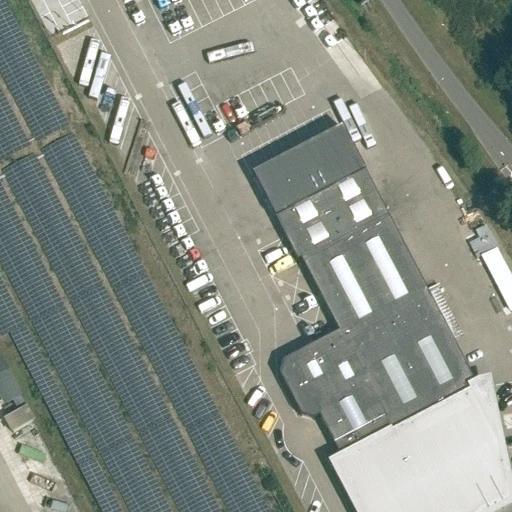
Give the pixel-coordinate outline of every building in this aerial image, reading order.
[(75,31),(58,39),(73,70),(90,62),(75,31)] [(93,65),(77,72),(109,144),(125,136),(93,65)] [(428,296),(364,173),(274,220),(297,263),(301,262),(339,335),(283,364),(280,377),(301,418),(314,422),(319,419),(343,465),(337,468),(352,497),(347,500),(353,511),(354,511),(358,510),(359,511),(495,511),(509,505),(485,390),(477,390),(473,384),(447,333),(456,328),(437,291),(428,296)] [(3,434),(32,434),(32,418),(3,418),(3,434)] [(22,458),(34,476),(51,465),(40,447),(22,458)]
